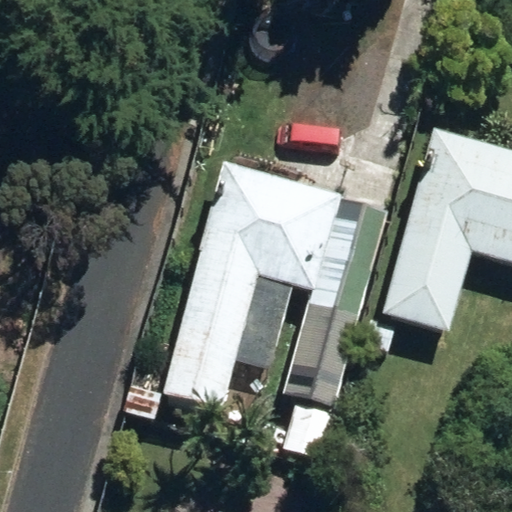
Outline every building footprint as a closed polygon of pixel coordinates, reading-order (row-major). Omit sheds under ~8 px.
[(390,314),(455,332),(477,252),(511,262),(511,151),(441,132),(390,314)] [(171,396),(230,412),(265,275),(323,291),(347,195),(230,165),(171,396)] [(297,391),(339,401),(358,323),(316,312),(297,391)] [(367,346),(392,353),(398,328),(373,321),(367,346)] [(117,422),(144,430),(151,405),(124,397),(117,422)] [(283,449),(321,458),(334,412),(295,403),(283,449)]
